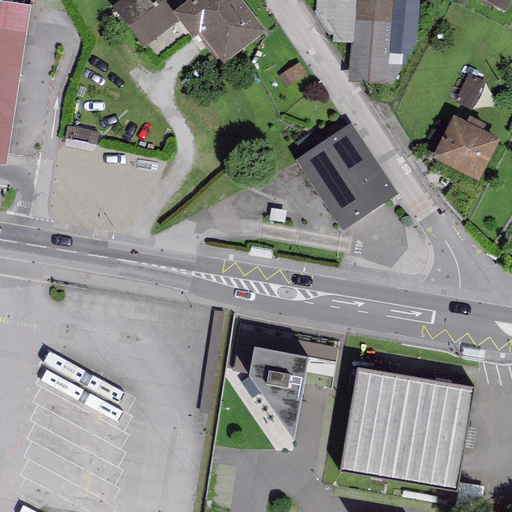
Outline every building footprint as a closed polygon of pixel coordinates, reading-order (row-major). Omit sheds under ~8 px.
[(181,11),(172,0),(122,0),(111,8),(144,49),(176,23),(172,18),(181,11)] [(266,36),(238,0),(194,0),(181,11),(172,18),(176,23),(192,44),(199,38),(223,69),(266,36)] [(416,0),(312,0),(311,17),(356,85),(392,84),(415,34),(416,0)] [(511,16),(511,0),(457,0),(454,7),(505,33),(511,16)] [(32,7),(0,2),(0,165),(9,167),(32,7)] [(460,99),(477,107),(489,80),(472,73),(460,99)] [(497,142),(453,121),(430,167),(474,188),(497,142)] [(350,127),(297,161),(344,234),(397,200),(350,127)] [(98,133),(66,128),(63,147),(94,153),(98,133)] [(339,343),(238,323),(228,371),(250,374),(248,384),(293,445),(305,382),(331,386),(339,343)] [(472,392),(356,370),(337,474),(453,496),(472,392)]
